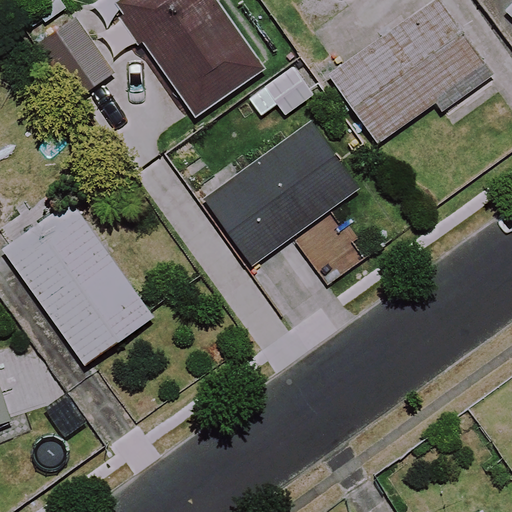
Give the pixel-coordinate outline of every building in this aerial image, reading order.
[(260,70),(208,0),(106,0),(194,119),(260,70)] [(486,79),(436,5),(327,79),(373,146),(434,104),(439,111),(486,79)] [(113,72),(74,18),(41,41),(63,71),(80,96),(113,72)] [(356,191),(306,120),(197,196),(248,268),(356,191)] [(151,320),(71,204),(3,252),(83,367),(151,320)]
